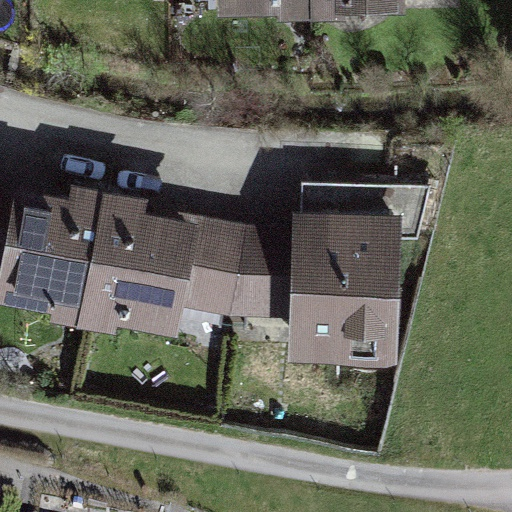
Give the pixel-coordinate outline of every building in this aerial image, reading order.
[(311,12),(310,0),(218,0),(219,7),(278,6),(278,12),(311,12)] [(310,0),(311,12),(341,12),(347,5),(405,4),(405,0),(310,0)] [(66,181),(0,167),(0,267),(1,267),(0,269),(0,290),(55,302),(53,311),(76,316),(105,178),(68,170),(66,181)] [(292,221),(246,219),(229,309),(289,314),(288,352),(397,355),(401,234),(420,234),(432,181),(300,176),(301,202),(293,202),(292,221)] [(149,187),(105,178),(76,316),(115,325),(117,315),(177,326),(181,301),(229,309),(246,219),(147,201),(149,187)]
